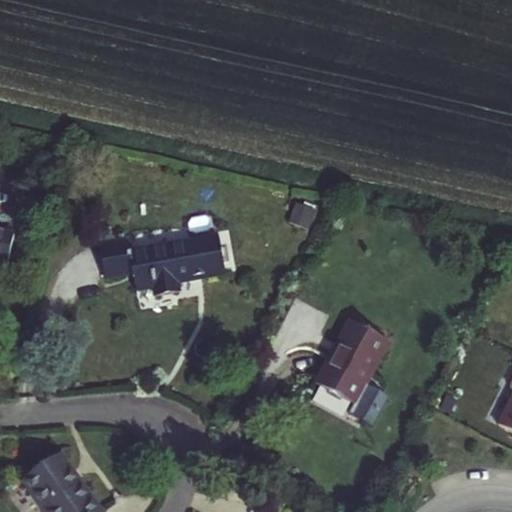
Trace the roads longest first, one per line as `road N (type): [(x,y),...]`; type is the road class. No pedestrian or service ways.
road 1 (track): [(0,109),(511,230)]
road 2 (residential): [(0,416),(131,410),(168,422),(182,438),(187,465),(172,511)]
